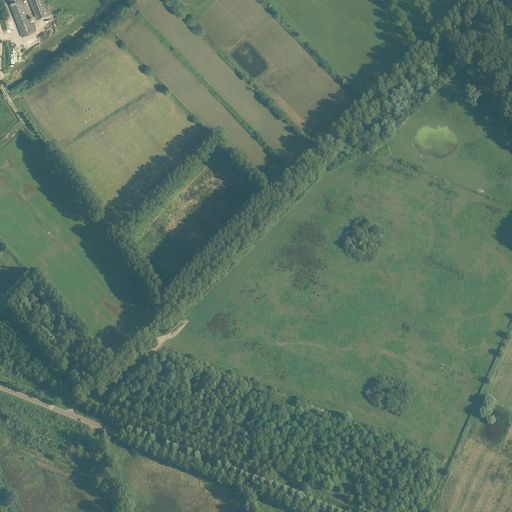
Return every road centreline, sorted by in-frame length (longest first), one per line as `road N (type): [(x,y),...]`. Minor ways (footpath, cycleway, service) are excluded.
road 1 (track): [(162,316),(483,0)]
road 2 (tertiary): [(317,511),(0,387)]
road 3 (track): [(162,316),(24,120)]
road 4 (track): [(67,413),(162,316)]
